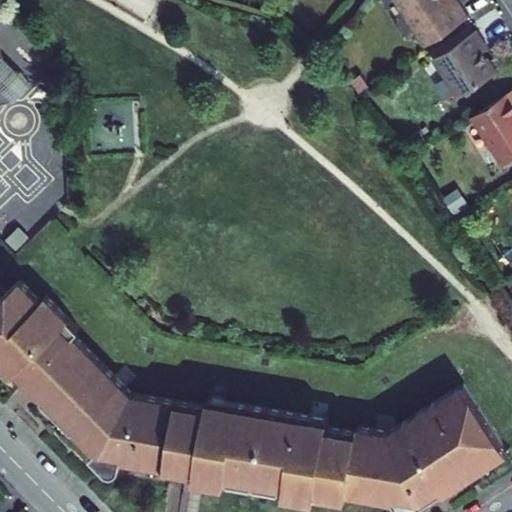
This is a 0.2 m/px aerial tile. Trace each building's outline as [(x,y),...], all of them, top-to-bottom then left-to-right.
[(396,0),(426,45),(469,16),(458,0),(396,0)] [(486,43),(477,29),(434,57),(459,96),(496,72),(483,52),(480,47),(486,43)] [(486,43),(480,47),(483,52),(489,48),(486,43)] [(31,83),(2,56),(0,48),(0,87),(14,101),(31,83)] [(350,80),(359,92),(367,87),(359,74),(350,80)] [(511,88),(472,114),(505,165),(511,160),(511,88)] [(417,132),(405,141),(411,149),(423,140),(417,132)] [(455,214),(467,206),(456,189),(444,198),(455,214)] [(5,367),(20,279),(0,298),(0,364),(3,368),(5,367)] [(5,367),(12,374),(17,368),(44,395),(42,397),(73,428),(75,427),(97,449),(90,455),(105,469),(114,473),(119,468),(122,458),(185,469),(186,464),(196,465),(194,478),(226,483),(227,476),(286,486),(284,493),(316,498),(318,486),(328,488),(327,493),(348,496),(349,491),(393,498),(401,511),(408,511),(443,490),(444,492),(485,465),(491,424),(463,383),(389,431),(357,426),(356,432),(327,427),(328,419),(207,399),(206,406),(132,393),(74,334),(79,329),(47,295),(41,301),(20,279),(5,367)] [(491,424),(485,465),(498,456),(494,450),(503,444),(491,424)]
